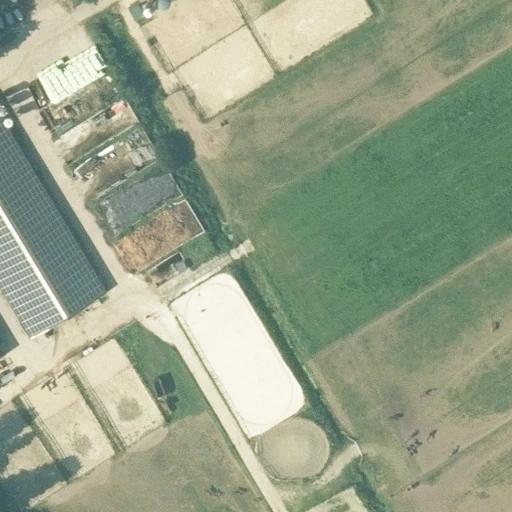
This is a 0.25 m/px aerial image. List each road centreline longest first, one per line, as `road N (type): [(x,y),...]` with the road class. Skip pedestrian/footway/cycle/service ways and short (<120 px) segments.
road 1 (track): [(280,511),(164,318),(142,303),(0,394)]
road 2 (track): [(134,298),(0,63)]
road 3 (track): [(134,298),(142,303),(249,246)]
road 4 (track): [(0,63),(108,0)]
